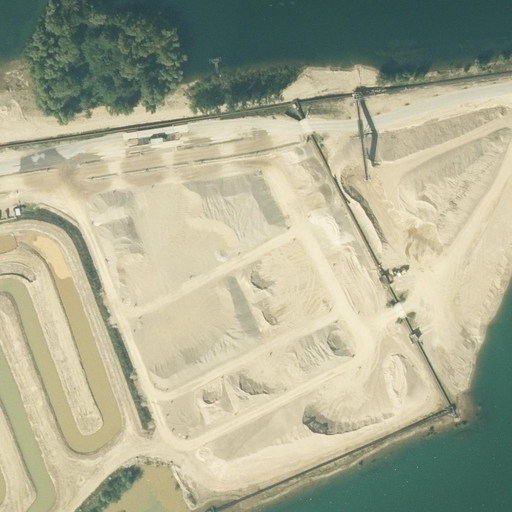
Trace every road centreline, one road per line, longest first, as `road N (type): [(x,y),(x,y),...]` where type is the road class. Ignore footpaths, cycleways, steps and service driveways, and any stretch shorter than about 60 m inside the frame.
road 1 (track): [(511,84),(456,93),(365,126),(253,125),(0,167)]
road 2 (unknown): [(150,403),(168,435),(192,440),(210,433),(359,359),(345,308)]
road 3 (unknown): [(305,225),(280,174),(257,161),(71,186)]
road 4 (unknown): [(345,308),(150,403)]
road 5 (unknown): [(120,318),(305,225)]
road 6 (unknown): [(71,186),(120,318)]
